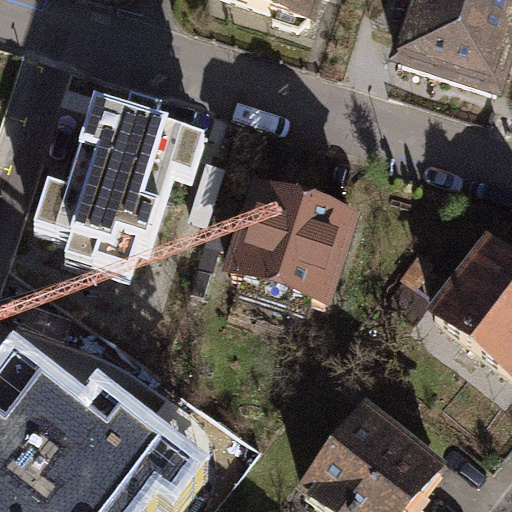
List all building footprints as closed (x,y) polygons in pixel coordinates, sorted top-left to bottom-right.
[(207,0),(204,10),(307,45),(317,15),(324,17),(329,0),(207,0)] [(511,45),(511,0),(411,0),(386,80),(491,113),(511,45)] [(65,244),(60,259),(141,285),(175,177),(194,183),(206,144),(97,109),(70,196),(48,189),(33,235),(65,244)] [(249,199),(223,283),(317,313),(343,229),(337,227),(341,214),(308,204),(304,216),(249,199)] [(511,277),(481,254),(426,323),(504,384),(511,373),(511,277)] [(91,339),(77,361),(189,433),(203,410),(91,339)] [(148,511),(158,500),(172,511),(196,480),(99,405),(88,419),(14,362),(0,379),(0,511),(148,511)] [(436,475),(456,447),(366,384),(347,412),(436,475)] [(357,420),(296,499),(312,511),(403,511),(430,477),(357,420)]
